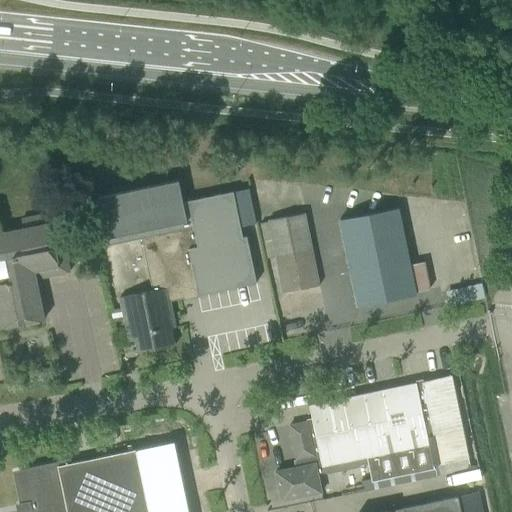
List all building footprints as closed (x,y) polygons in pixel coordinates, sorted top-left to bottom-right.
[(119,298),(122,310),(126,330),(133,329),(138,353),(175,345),(170,321),(173,320),(170,301),(183,298),(182,294),(196,291),(197,295),(256,283),(246,236),(242,237),(233,192),(187,201),(187,202),(182,203),(178,181),(98,198),(108,246),(141,239),(152,291),(119,298)] [(398,208),(339,220),(357,307),(416,295),(415,292),(429,289),(423,261),(409,264),(398,208)] [(21,219),(23,229),(1,234),(0,229),(0,323),(1,329),(44,320),(34,271),(39,270),(41,278),(70,272),(69,270),(68,270),(69,272),(67,272),(63,254),(56,255),(55,249),(64,247),(57,212),(21,219)] [(268,220),(283,293),(319,285),(304,212),(268,220)] [(298,467),(275,471),(281,501),(321,492),(317,473),(367,462),(370,479),(361,480),(364,491),(439,475),(439,476),(470,469),(468,458),(455,395),(451,376),(309,405),(312,420),(289,425),(298,467)] [(70,463),(18,474),(26,511),(188,511),(182,481),(174,442),(103,456),(70,463)] [(459,511),(456,496),(382,511),(459,511)]
